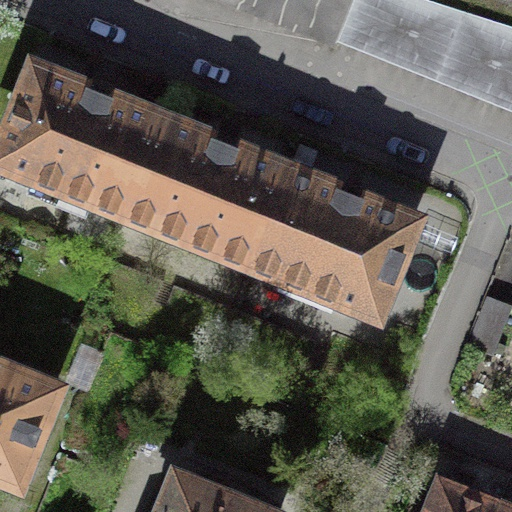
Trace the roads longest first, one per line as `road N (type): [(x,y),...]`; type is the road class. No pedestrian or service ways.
road 1 (residential): [(30,0),(509,185)]
road 2 (residential): [(509,185),(417,416)]
